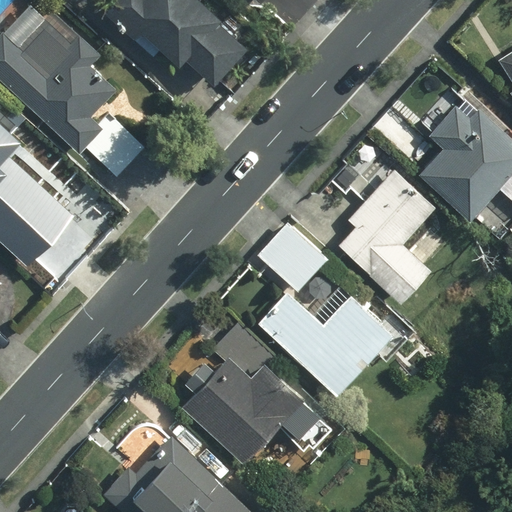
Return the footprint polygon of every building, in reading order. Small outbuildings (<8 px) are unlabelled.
[(95,111),(121,83),(95,59),(106,47),(58,3),(50,12),(36,0),(32,0),(0,35),(0,70),(83,146),(106,121),(95,111)] [(190,54),(196,48),(225,73),(254,40),(225,14),(229,9),(219,0),(113,0),(110,4),(141,31),(151,20),(190,54)] [(511,44),(503,51),(511,64),(511,44)] [(511,169),(511,122),(483,99),(474,110),(458,97),(433,127),(448,140),(426,166),(478,210),(511,169)] [(50,192),(8,154),(29,130),(0,103),(0,229),(8,237),(12,232),(33,251),(65,216),(44,198),(50,192)] [(358,219),(343,236),(404,289),(435,255),(410,233),(440,200),(396,161),(350,213),(358,219)] [(292,217),(262,251),(303,288),(333,254),(292,217)] [(355,284),(328,316),(289,282),(263,313),(345,382),(398,319),(355,284)] [(327,401),(269,351),(255,368),(230,347),(185,399),(248,453),(286,408),(306,425),(327,401)] [(122,464),(105,484),(139,511),(252,511),(263,499),(174,425),(134,474),(122,464)]
